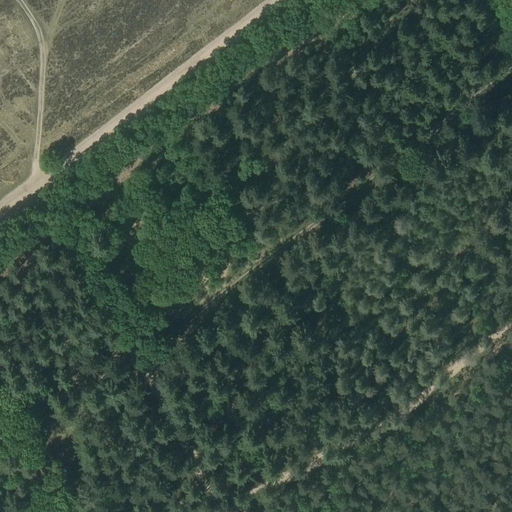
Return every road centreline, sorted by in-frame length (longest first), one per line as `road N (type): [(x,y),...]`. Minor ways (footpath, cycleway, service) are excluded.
road 1 (track): [(19,0),(41,37),(40,189),(116,363),(217,511)]
road 2 (track): [(120,369),(511,71)]
road 3 (track): [(217,511),(279,487),(382,418),(511,304)]
road 4 (track): [(276,0),(0,213)]
